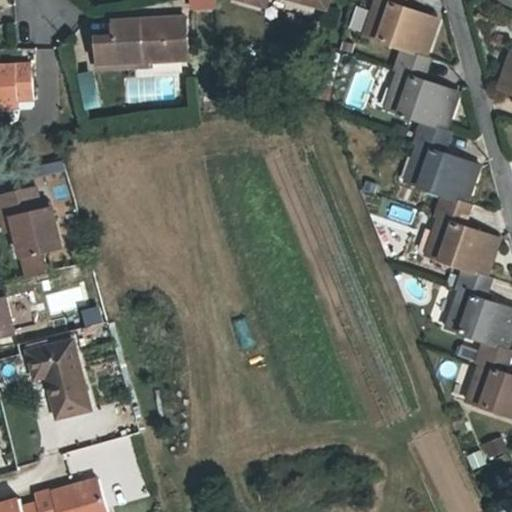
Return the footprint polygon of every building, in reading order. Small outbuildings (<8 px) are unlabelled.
[(217,7),(216,0),(192,0),(193,8),(217,7)] [(370,36),(403,47),(426,55),(439,19),(400,5),(401,0),(378,0),(374,12),(378,13),(370,36)] [(98,43),(99,62),(142,60),(142,61),(189,58),(187,18),(115,22),(116,42),(98,43)] [(426,55),(403,47),(395,69),(399,71),(394,85),(398,87),(390,109),(423,120),(446,129),(459,92),(420,78),(428,56),(426,55)] [(511,55),(501,88),(511,91),(511,55)] [(142,66),(142,61),(142,60),(99,62),(99,68),(142,66)] [(0,64),(0,100),(33,99),(32,63),(0,64)] [(84,107),(99,103),(89,68),(74,72),(84,107)] [(446,129),(423,120),(415,142),(420,144),(415,159),(418,160),(410,182),(444,194),(467,202),(479,165),(441,151),(448,129),(446,129)] [(0,196),(0,204),(4,220),(14,218),(17,228),(27,274),(48,270),(44,252),(62,247),(53,208),(43,210),(37,187),(0,196)] [(467,202),(444,194),(436,216),(440,217),(435,232),(439,233),(431,255),(464,267),(487,275),(500,238),(461,225),(469,203),(467,202)] [(14,218),(4,220),(6,231),(17,228),(14,218)] [(487,275),(464,267),(456,289),(460,291),(455,305),(459,306),(451,328),(484,340),(507,348),(511,334),(511,308),(481,298),(489,276),(487,275)] [(1,280),(0,280),(0,337),(15,334),(14,330),(3,280),(1,280)] [(507,348),(484,340),(476,362),(481,364),(476,378),(479,380),(471,402),(511,416),(511,374),(502,371),(509,349),(507,348)] [(74,341),(30,351),(37,378),(48,375),(59,417),(91,409),(74,341)] [(501,435),(481,441),(486,456),(506,450),(501,435)] [(495,476),(505,497),(511,493),(511,476),(508,469),(495,476)] [(0,511),(108,511),(99,479),(54,492),(53,489),(35,494),(38,503),(23,507),(20,499),(0,504),(0,511)] [(511,511),(506,499),(498,502),(502,511),(511,511)]
